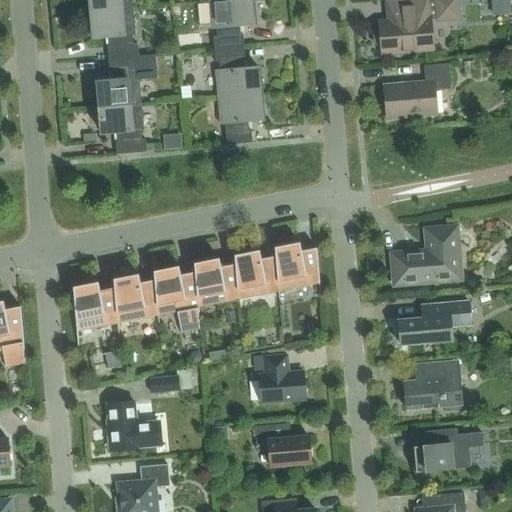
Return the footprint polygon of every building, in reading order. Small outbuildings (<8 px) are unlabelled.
[(90,0),(91,12),(133,9),(132,0),(90,0)] [(255,24),(252,0),(230,0),(208,2),(210,28),(213,28),(214,37),(210,37),(211,50),(244,47),(243,34),(240,35),(240,25),(255,24)] [(379,30),(374,33),(375,44),(381,47),(380,47),(381,47),(381,53),(425,49),(433,49),(432,34),(431,19),(436,18),(437,22),(462,20),(460,0),(431,0),(427,0),(426,0),(413,0),(387,2),(387,4),(388,22),(379,23),(379,29),(379,30)] [(107,46),(108,59),(138,56),(137,44),(133,44),(132,35),(135,34),(133,9),(91,12),(94,38),(109,37),(110,46),(107,46)] [(214,72),(216,98),(261,94),(259,68),(244,69),(243,60),(245,60),(244,47),(211,50),(212,63),(216,63),(217,72),(214,72)] [(98,82),(100,108),(141,104),(139,80),(158,78),(156,55),(138,57),(138,56),(108,59),(109,72),(112,72),(113,81),(98,82)] [(387,119),(436,114),(434,90),(451,89),(449,64),(424,66),(425,83),(384,86),(387,119)] [(221,123),(223,145),(252,143),(251,130),(249,130),(248,121),(263,120),(261,94),(216,98),(218,124),(221,123)] [(116,142),(117,155),(146,152),(145,139),(141,140),(141,130),(144,130),(141,104),(100,108),(102,134),(117,132),(118,142),(116,142)] [(96,135),(83,136),(84,145),(97,144),(96,135)] [(395,284),(460,279),(456,228),(427,230),(428,252),(393,255),(395,284)] [(275,248),(275,256),(278,291),(318,283),(320,305),(321,305),(317,248),(301,251),(300,243),(275,248)] [(234,255),(235,264),(238,299),(278,291),(275,256),(261,259),(259,250),(234,255)] [(194,263),(195,272),(198,307),(238,299),(235,264),(221,267),(219,258),(194,263)] [(179,266),(154,271),(154,280),(157,315),(198,307),(195,272),(181,275),(179,266)] [(113,279),(114,288),(117,323),(157,315),(154,280),(140,283),(139,274),(113,279)] [(80,352),(78,330),(117,323),(114,288),(100,291),(98,282),(73,287),(78,352),(80,352)] [(4,301),(0,301),(0,346),(22,342),(24,363),(25,363),(21,307),(5,310),(4,301)] [(401,346),(452,341),(451,327),(470,325),(468,301),(428,305),(430,318),(398,320),(401,346)] [(192,353),(190,357),(191,362),(195,364),(200,363),(202,359),(201,354),(197,351),(192,353)] [(265,402),(305,399),(303,372),(284,374),(284,367),(288,367),(287,355),(255,358),(256,370),(264,369),(265,375),(262,376),(265,402)] [(461,405),(462,405),(458,361),(414,365),(416,381),(404,382),(406,410),(444,406),(444,412),(462,410),(461,405)] [(178,376),(150,379),(151,393),(179,390),(178,376)] [(136,424),(134,401),(108,404),(112,452),(138,449),(138,447),(156,446),(154,422),(136,424)] [(270,467),(311,463),(309,436),(286,438),(285,424),(255,427),(257,450),(269,449),(270,467)] [(228,428),(213,429),(214,439),(229,438),(228,428)] [(468,448),(483,446),(481,432),(457,434),(457,429),(423,432),(425,446),(413,447),(415,464),(413,465),(412,465),(411,465),(417,480),(433,479),(432,471),(470,467),(468,448)] [(8,438),(0,439),(0,466),(10,466),(8,438)] [(117,483),(119,506),(117,506),(117,511),(157,511),(156,487),(170,486),(168,464),(140,467),(141,481),(117,483)] [(493,490),(480,491),(480,504),(494,503),(493,490)] [(465,511),(464,493),(440,495),(441,507),(415,509),(414,511),(465,511)] [(296,498),(261,502),(262,511),(315,511),(315,509),(297,510),(296,498)] [(10,511),(9,501),(0,502),(0,511),(10,511)]
